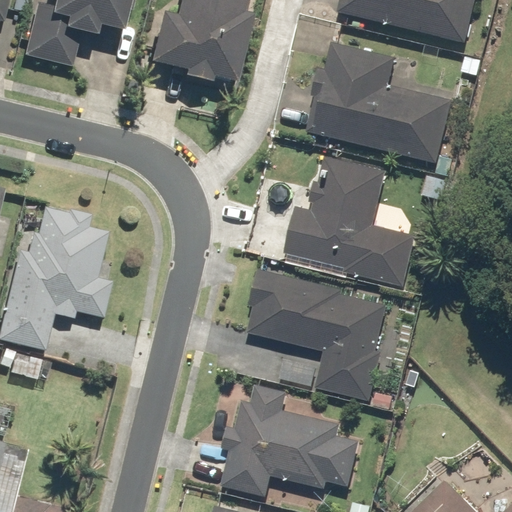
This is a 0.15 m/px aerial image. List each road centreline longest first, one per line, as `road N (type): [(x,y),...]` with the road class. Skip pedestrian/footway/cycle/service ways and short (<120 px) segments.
road 1 (residential): [(0,117),(162,159),(189,197),(190,270),(131,511)]
road 2 (unknown): [(189,197),(252,136),(292,0)]
